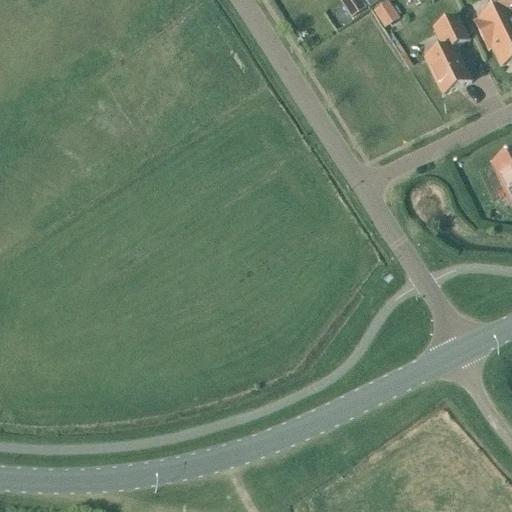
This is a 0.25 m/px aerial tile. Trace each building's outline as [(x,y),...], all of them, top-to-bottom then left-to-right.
[(359,0),(344,0),(339,3),(351,21),(366,11),(359,0)] [(384,0),(383,0),(363,0),(370,9),(384,0)] [(511,0),(487,0),(495,15),(474,25),(489,53),(491,52),(501,70),(511,64),(511,0)] [(388,3),(373,13),(384,31),(400,21),(388,3)] [(443,53),(424,62),(442,99),(471,84),(455,51),(469,43),(458,20),(433,32),(443,53)] [(511,156),(492,166),(511,206),(511,156)]
